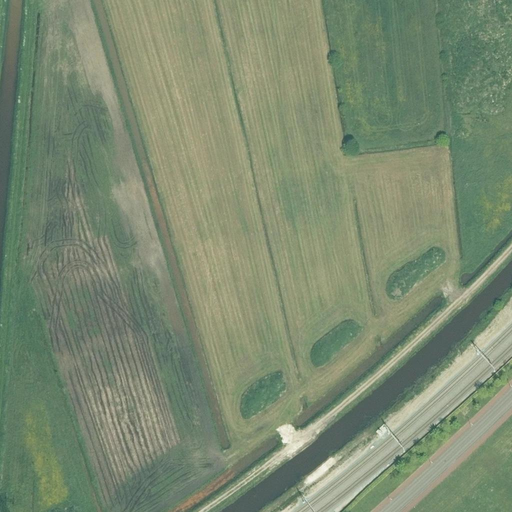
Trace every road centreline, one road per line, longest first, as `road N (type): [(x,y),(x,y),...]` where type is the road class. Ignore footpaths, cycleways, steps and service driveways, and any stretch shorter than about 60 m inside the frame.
road 1 (track): [(0,414),(32,0)]
road 2 (track): [(511,247),(296,444)]
road 3 (tertiary): [(390,511),(511,398)]
